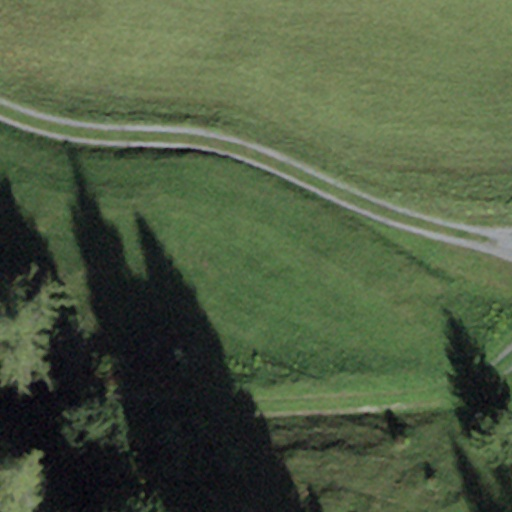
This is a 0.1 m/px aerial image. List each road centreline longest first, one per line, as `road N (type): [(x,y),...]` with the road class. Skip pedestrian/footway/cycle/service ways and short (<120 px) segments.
road 1 (track): [(0,109),(85,135),(245,150),(374,211),(511,254)]
road 2 (track): [(511,361),(464,390),(340,412),(0,412)]
